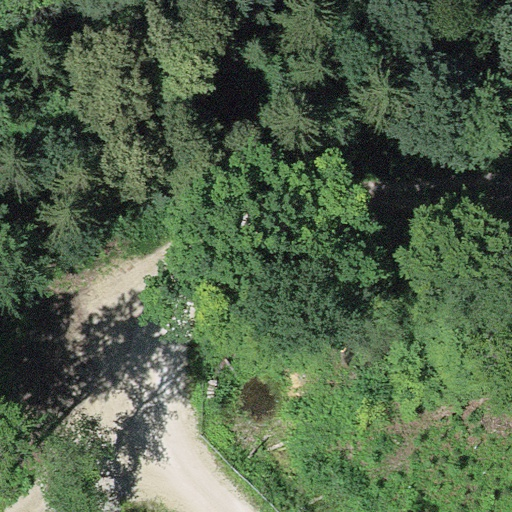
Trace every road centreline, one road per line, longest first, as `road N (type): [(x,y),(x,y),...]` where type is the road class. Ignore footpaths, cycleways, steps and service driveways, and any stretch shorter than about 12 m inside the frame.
road 1 (track): [(511,187),(366,195),(230,224),(183,255),(136,321),(137,393),(175,469),(224,511)]
road 2 (track): [(150,431),(24,511)]
